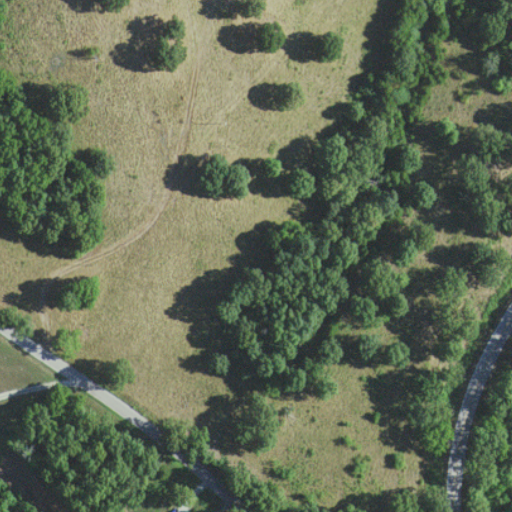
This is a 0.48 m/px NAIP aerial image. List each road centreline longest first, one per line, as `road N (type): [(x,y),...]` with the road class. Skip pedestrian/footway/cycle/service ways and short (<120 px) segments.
road 1 (residential): [(240,511),(129,414),(0,328)]
road 2 (secondary): [(447,511),(460,414),(511,306)]
